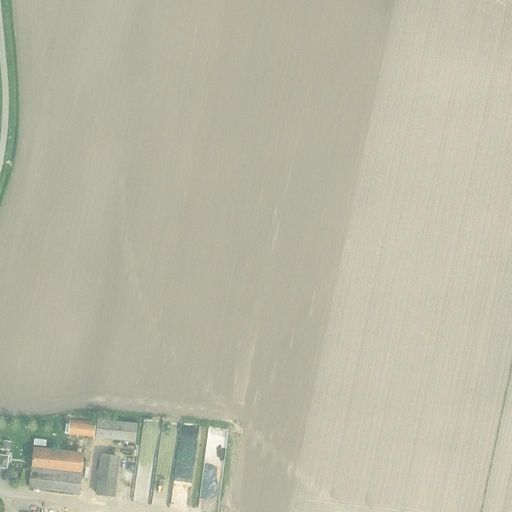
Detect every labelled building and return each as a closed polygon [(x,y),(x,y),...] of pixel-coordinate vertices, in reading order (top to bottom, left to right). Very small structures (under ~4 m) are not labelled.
[(135,441),(137,423),(97,418),(97,422),(70,419),(69,433),(135,441)] [(168,418),(165,440),(175,441),(177,419),(168,418)] [(29,487),(79,493),(84,452),(34,446),(29,487)] [(162,451),(160,490),(171,490),(172,451),(162,451)] [(101,452),(96,493),(115,496),(120,454),(101,452)] [(0,466),(7,468),(8,455),(0,454),(0,466)] [(108,502),(108,511),(118,511),(149,511),(149,504),(108,502)]
